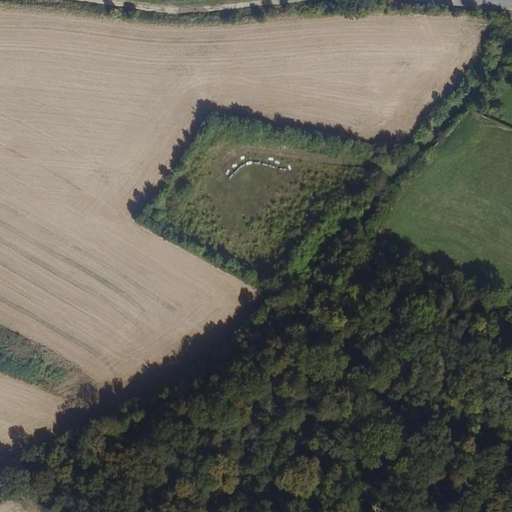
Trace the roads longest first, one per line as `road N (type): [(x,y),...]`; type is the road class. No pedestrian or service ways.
road 1 (track): [(287,0),(185,9),(98,0)]
road 2 (track): [(511,46),(397,173)]
